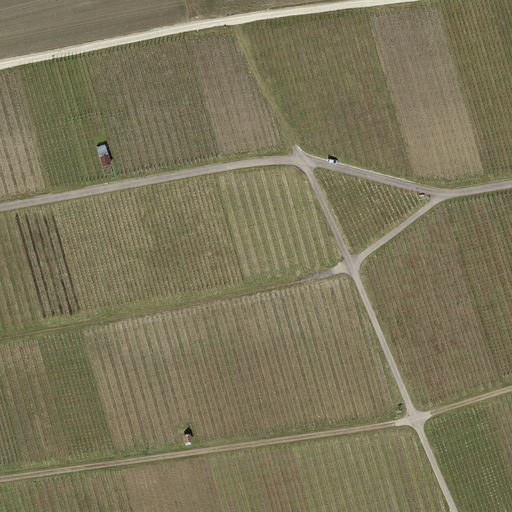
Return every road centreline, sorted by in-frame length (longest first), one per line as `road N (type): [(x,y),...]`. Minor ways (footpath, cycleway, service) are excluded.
road 1 (track): [(511,385),(392,424),(0,477)]
road 2 (track): [(511,181),(445,192),(304,158),(0,205)]
road 3 (track): [(445,192),(332,273),(0,332)]
road 4 (track): [(304,158),(459,511)]
road 5 (track): [(0,63),(373,0)]
